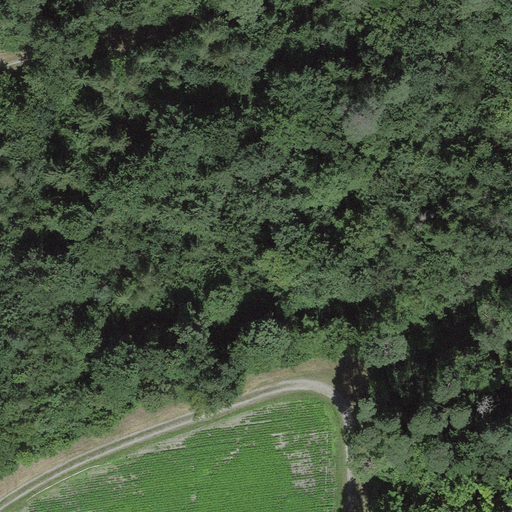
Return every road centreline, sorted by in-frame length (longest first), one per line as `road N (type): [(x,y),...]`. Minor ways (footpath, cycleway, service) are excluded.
road 1 (track): [(350,511),(345,383),(281,388),(150,434),(46,475),(0,509)]
road 2 (track): [(249,0),(0,71)]
road 3 (track): [(345,383),(511,278)]
